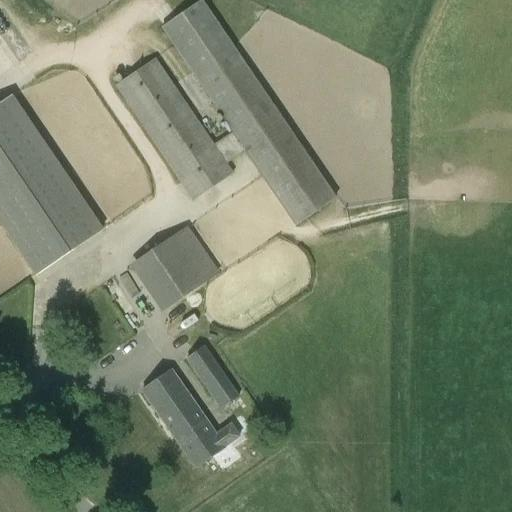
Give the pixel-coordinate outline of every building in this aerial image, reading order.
[(245,151),(295,226),(337,198),(202,0),(201,0),(162,28),(232,132),(215,144),(156,58),(115,86),(193,202),(235,173),(228,163),(245,151)] [(0,104),(0,224),(35,277),(103,231),(12,97),(0,104)] [(188,227),(130,266),(161,312),(219,273),(188,227)] [(186,359),(220,409),(239,396),(204,346),(186,359)] [(172,370),(142,391),(196,468),(240,437),(231,424),(216,434),(172,370)]
